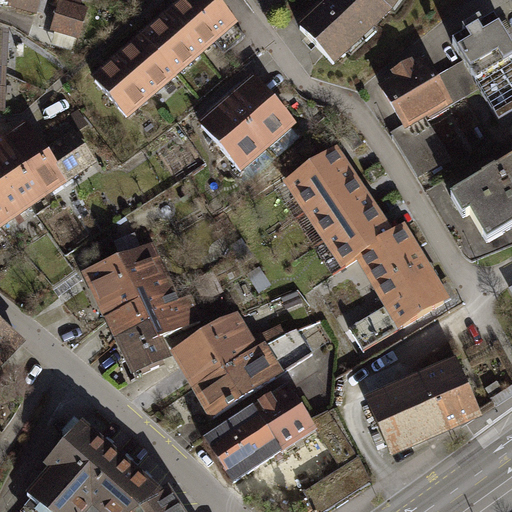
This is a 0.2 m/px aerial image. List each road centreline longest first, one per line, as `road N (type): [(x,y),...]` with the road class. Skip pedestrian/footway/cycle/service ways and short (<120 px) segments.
road 1 (residential): [(511,271),(474,291),(349,100),(307,85),(228,0)]
road 2 (residential): [(0,315),(228,511)]
